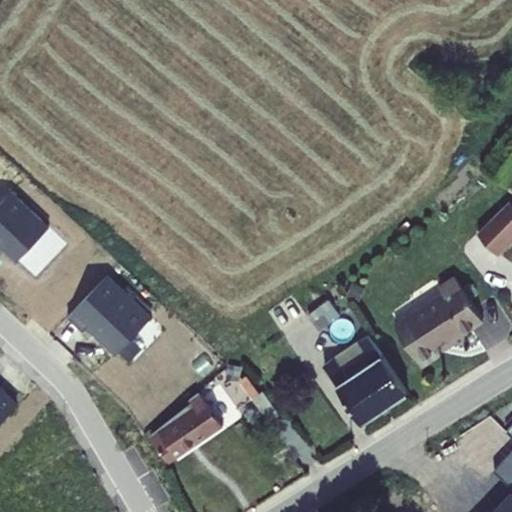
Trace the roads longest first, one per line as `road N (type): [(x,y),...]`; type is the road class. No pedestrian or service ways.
road 1 (residential): [(511,372),(286,511)]
road 2 (residential): [(0,320),(71,389),(143,511)]
